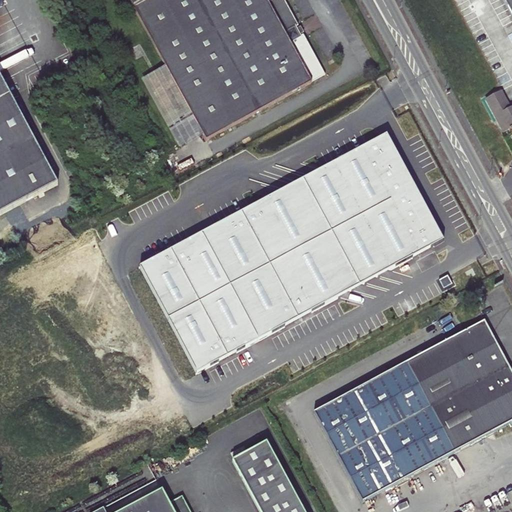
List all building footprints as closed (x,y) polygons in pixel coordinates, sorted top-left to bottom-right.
[(128,0),(206,141),(325,75),(303,36),(300,37),(299,35),(303,33),(300,27),(296,29),(295,27),(297,26),(283,0),(272,0),(267,3),(265,0),(128,0)] [(511,0),(501,0),(511,20),(511,0)] [(306,18),(311,29),(321,26),(317,14),(306,18)] [(0,214),(57,184),(0,78),(0,214)] [(500,92),(485,101),(502,132),(511,128),(511,127),(511,107),(510,109),(500,92)] [(432,251),(375,145),(141,272),(198,377),(432,251)] [(41,199),(45,207),(59,202),(56,193),(41,199)] [(362,503),(485,438),(511,422),(511,372),(484,321),(313,413),(362,503)] [(317,428),(309,432),(316,445),(324,441),(317,428)] [(302,511),(268,445),(233,463),(258,511),(302,511)] [(188,511),(181,498),(168,505),(162,493),(125,511),(188,511)]
